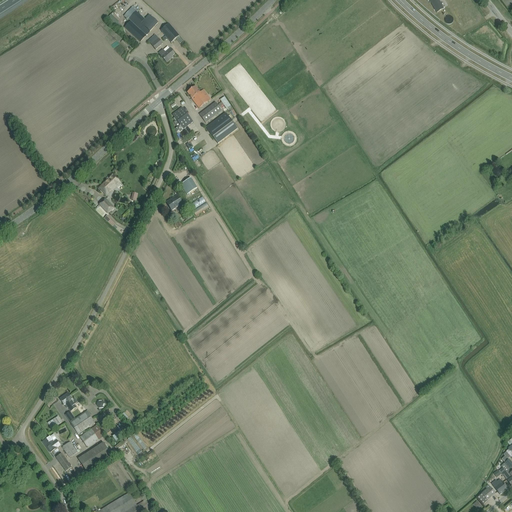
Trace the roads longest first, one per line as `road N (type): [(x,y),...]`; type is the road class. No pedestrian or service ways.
road 1 (unclassified): [(21,434),(97,310),(167,166),(171,146),(157,101)]
road 2 (tertiary): [(0,231),(157,101)]
road 3 (tertiary): [(157,101),(271,0)]
road 4 (secondary): [(511,78),(400,0)]
